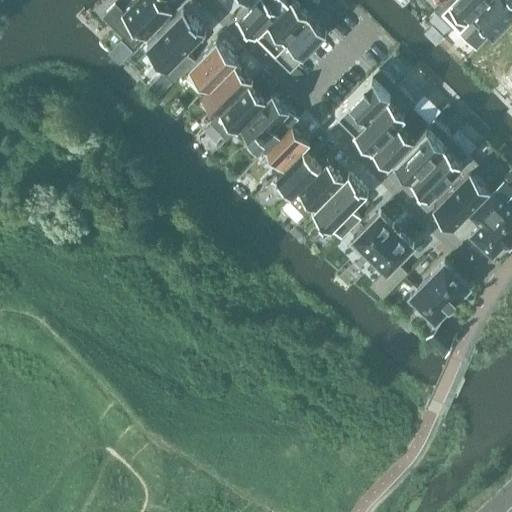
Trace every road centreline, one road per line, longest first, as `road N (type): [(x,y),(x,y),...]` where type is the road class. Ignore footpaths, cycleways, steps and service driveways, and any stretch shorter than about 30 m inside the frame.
road 1 (residential): [(488,286),(209,0)]
road 2 (unknown): [(366,28),(388,9),(412,11),(511,97)]
